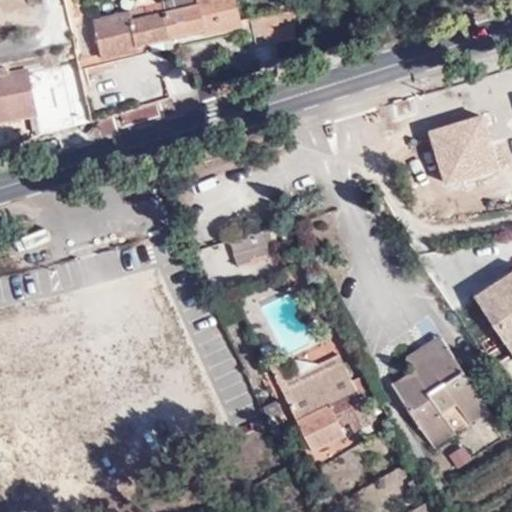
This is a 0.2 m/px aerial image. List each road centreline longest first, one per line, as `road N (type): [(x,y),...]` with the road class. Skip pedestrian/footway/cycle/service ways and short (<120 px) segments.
road 1 (primary): [(0,187),(511,28)]
road 2 (unknown): [(324,160),(202,210)]
